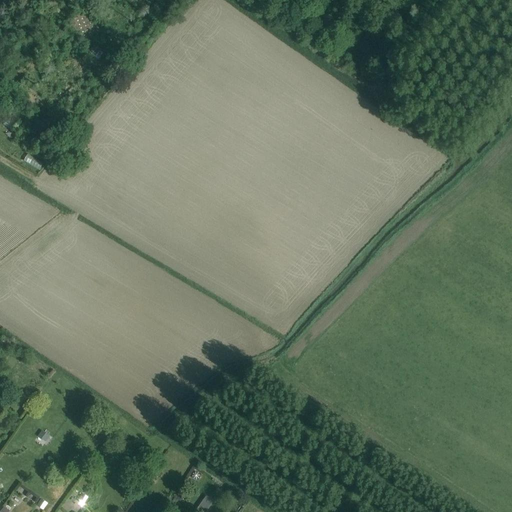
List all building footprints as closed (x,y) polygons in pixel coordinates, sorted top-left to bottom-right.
[(29,153),(25,161),(40,170),(45,162),(29,153)] [(41,430),(37,442),(48,446),(53,433),(41,430)] [(78,500),(86,504),(91,497),(83,492),(78,500)] [(201,509),(211,511),(214,497),(204,495),(201,509)] [(43,497),(37,503),(44,510),(50,504),(43,497)]
